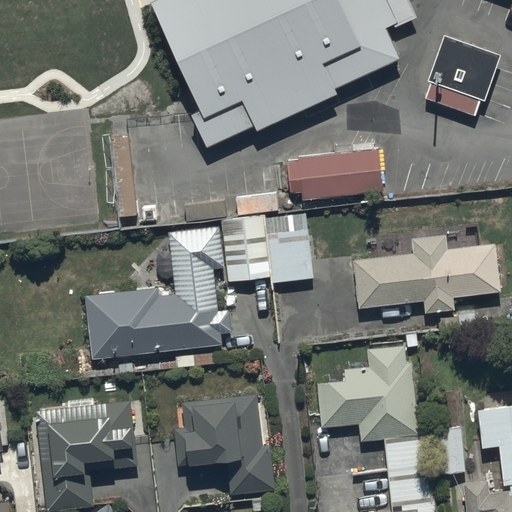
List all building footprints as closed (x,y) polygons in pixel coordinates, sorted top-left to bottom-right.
[(155,0),(202,97),(192,101),(208,134),(254,112),(257,120),(337,82),(335,79),(399,48),(385,18),(396,13),(398,17),(415,9),(410,0),(155,0)] [(425,78),(482,98),(498,53),(441,33),(425,78)] [(381,143),(286,152),(288,185),(302,184),(302,192),(384,185),(381,143)] [(238,210),(265,208),(278,206),(276,187),(236,192),(238,210)] [(265,208),(238,210),(222,211),(229,274),(270,270),(266,214),(265,208)] [(266,214),(270,270),(270,277),(314,273),(307,210),(266,214)] [(159,281),(86,288),(91,351),(221,339),(220,324),(230,323),(228,303),(219,304),(215,259),(223,258),(219,218),(167,223),(173,286),(160,288),(159,281)] [(414,246),(353,252),(358,302),(426,295),(427,305),(455,303),(453,289),(500,284),(496,235),(446,240),(445,225),(413,229),(414,246)] [(344,369),(316,373),(322,420),(360,416),(362,434),(383,431),(391,504),(352,509),(352,511),(415,511),(415,506),(435,504),(426,429),(421,430),(412,355),(407,356),(405,340),(370,344),(373,362),(343,365),(344,369)] [(185,419),(175,421),(179,458),(225,452),(229,488),(274,483),(263,388),(235,391),(234,386),(181,392),(185,419)] [(130,392),(36,402),(46,502),(94,497),(91,462),(137,457),(130,392)] [(510,475),(511,475),(511,395),(479,399),(483,438),(498,436),(502,476),(510,475)] [(5,400),(0,400),(0,454),(2,454),(0,443),(9,443),(5,400)] [(462,420),(432,421),(435,468),(465,466),(462,420)] [(510,483),(503,483),(489,485),(488,472),(465,474),(469,511),(511,511),(511,475),(510,475),(510,483)] [(10,511),(8,494),(0,495),(0,511),(10,511)] [(120,511),(110,495),(82,511),(120,511)]
